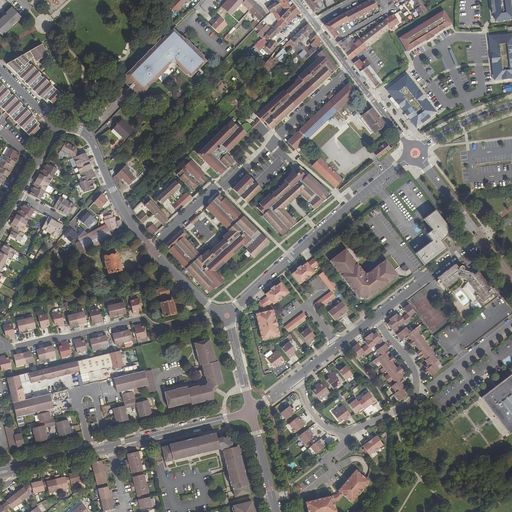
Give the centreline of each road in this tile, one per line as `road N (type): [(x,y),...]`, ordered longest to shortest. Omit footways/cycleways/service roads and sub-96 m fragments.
road 1 (residential): [(150,248),(348,69)]
road 2 (tertiary): [(227,315),(407,159)]
road 3 (residential): [(217,311),(0,346)]
road 4 (residential): [(374,318),(409,361),(416,393),(342,432)]
road 5 (residential): [(150,248),(86,134),(56,124)]
road 6 (residential): [(251,411),(109,447)]
road 7 (residential): [(109,447),(93,389),(76,394),(91,451)]
road 8 (residential): [(374,318),(480,239)]
